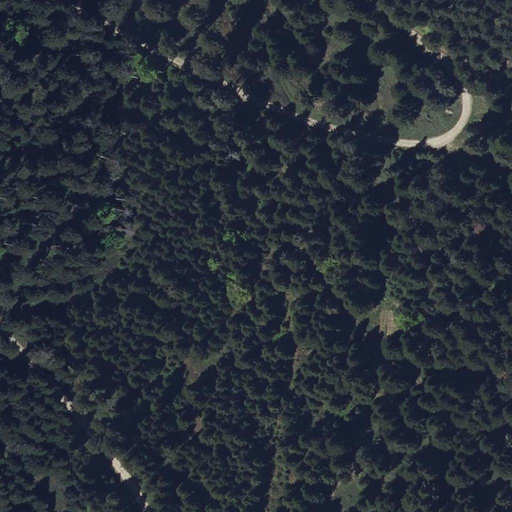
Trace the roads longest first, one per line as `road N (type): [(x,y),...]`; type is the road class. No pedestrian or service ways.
road 1 (track): [(67,0),(298,112),(414,140),(441,134),(454,120),(456,80),(374,0)]
road 2 (track): [(0,325),(99,441),(147,511)]
road 3 (track): [(238,0),(277,58),(298,112)]
